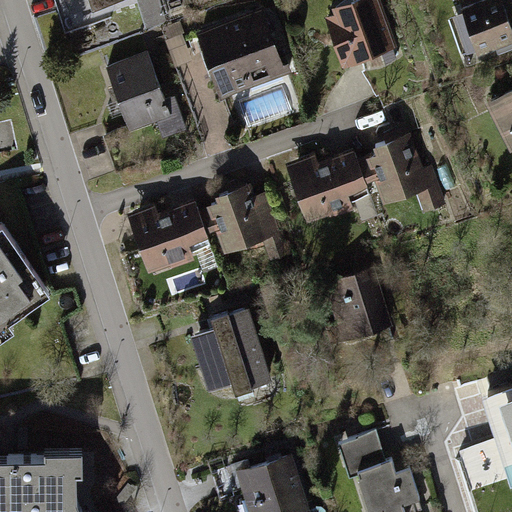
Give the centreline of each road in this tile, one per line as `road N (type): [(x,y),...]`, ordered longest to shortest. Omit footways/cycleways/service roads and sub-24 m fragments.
road 1 (residential): [(14,0),(173,511)]
road 2 (residential): [(461,511),(413,391)]
